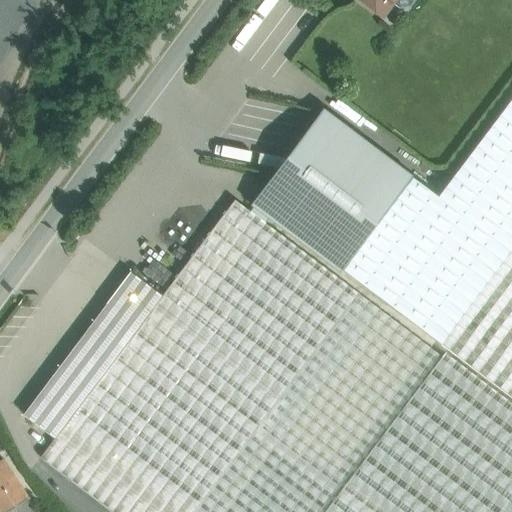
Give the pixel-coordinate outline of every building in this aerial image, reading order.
[(361,0),(381,15),(382,16),(383,15),(392,3),(399,8),(410,7),(415,0),(361,0)] [(323,109),(250,205),(253,207),(250,212),(265,224),(269,219),(340,273),(412,177),(323,109)] [(234,200),(162,296),(150,312),(156,317),(157,323),(150,332),(144,333),(138,329),(71,418),(194,511),(358,294),(265,224),(250,212),(234,200)] [(162,296),(130,272),(105,304),(106,305),(138,329),(144,333),(150,332),(157,323),(156,317),(150,312),(162,296)] [(194,511),(193,511),(322,511),(440,356),(358,294),(194,511)] [(106,305),(23,414),(55,438),(71,418),(138,329),(106,305)] [(511,511),(511,403),(444,353),(441,357),(440,356),(322,511),(511,511)] [(193,511),(194,511),(71,418),(55,438),(41,457),(113,511),(193,511)] [(3,460),(0,462),(0,511),(4,511),(11,508),(13,511),(33,511),(36,511),(3,460)]
